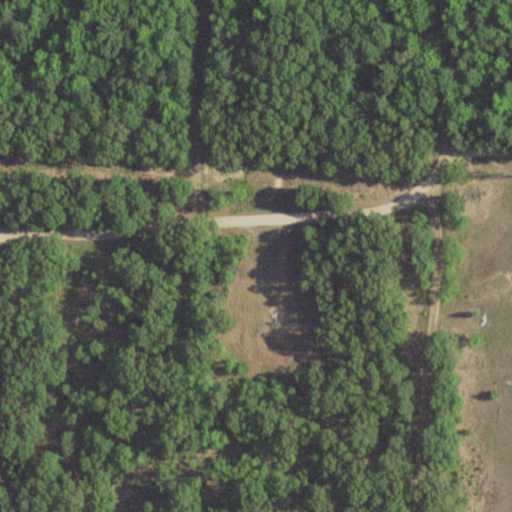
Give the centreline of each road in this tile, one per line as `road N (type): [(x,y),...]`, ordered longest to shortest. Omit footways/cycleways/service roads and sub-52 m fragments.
road 1 (track): [(423,511),(420,393),(437,185),(455,146),(439,0)]
road 2 (track): [(0,248),(27,235),(237,216),(299,228),(437,185)]
road 3 (track): [(199,220),(196,0)]
